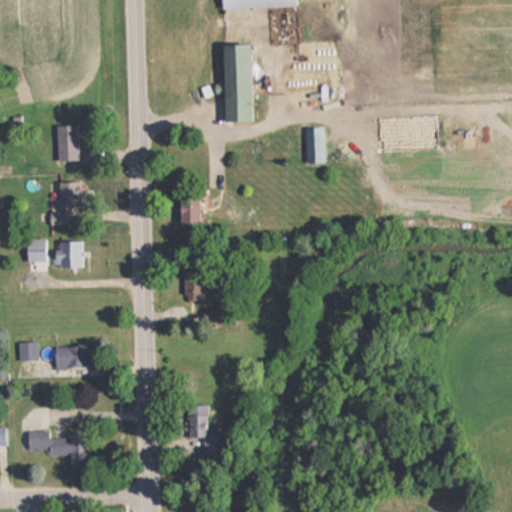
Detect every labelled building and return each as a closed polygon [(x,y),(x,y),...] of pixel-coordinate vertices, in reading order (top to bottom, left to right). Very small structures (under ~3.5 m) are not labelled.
[(218,45),(219,121),(249,121),(248,44),(218,45)] [(76,161),(76,125),(54,125),(54,161),(76,161)] [(303,162),(320,162),(320,127),(303,127),(303,162)] [(48,213),(48,225),(67,224),(66,213),(77,213),(76,181),(56,181),(57,212),(48,213)] [(194,194),(174,194),(174,223),(194,223),(194,194)] [(23,261),(44,261),(44,239),(23,239),(23,261)] [(79,241),(51,241),(51,267),(79,267),(79,241)] [(186,302),(200,302),(200,271),(186,271),(186,302)] [(16,343),(17,360),(37,358),(35,341),(16,343)] [(51,366),(86,366),(86,346),(51,346),(51,366)] [(185,437),(206,437),(206,405),(185,405),(185,437)] [(23,431),(23,450),(46,450),(46,455),(66,455),(66,467),(87,466),(87,430),(63,430),(63,436),(46,436),(46,430),(23,431)]
